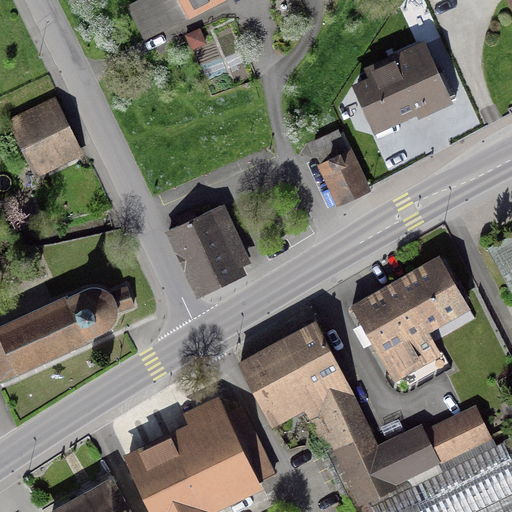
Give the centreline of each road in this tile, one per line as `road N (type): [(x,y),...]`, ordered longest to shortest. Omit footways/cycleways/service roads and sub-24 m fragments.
road 1 (residential): [(191,336),(31,0)]
road 2 (secondary): [(191,336),(511,159)]
road 3 (unknown): [(307,272),(375,400),(386,408),(456,388)]
road 4 (secondary): [(18,450),(191,336)]
